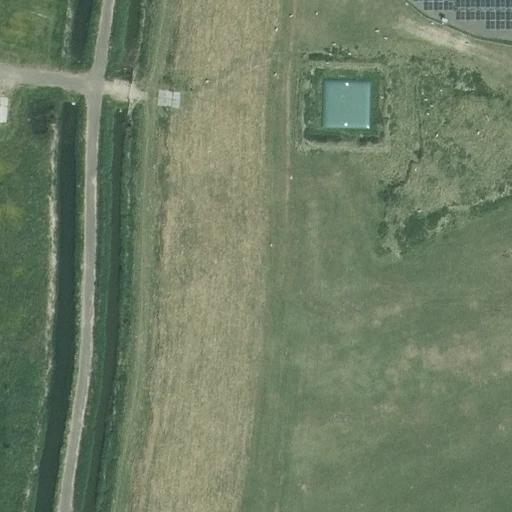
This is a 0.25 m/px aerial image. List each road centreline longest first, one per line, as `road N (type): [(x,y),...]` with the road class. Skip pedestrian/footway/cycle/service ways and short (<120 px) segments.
road 1 (track): [(113,511),(135,386),(147,95),(163,0)]
road 2 (track): [(64,511),(93,267),(97,88),(110,0)]
road 3 (track): [(511,70),(398,18),(384,0)]
